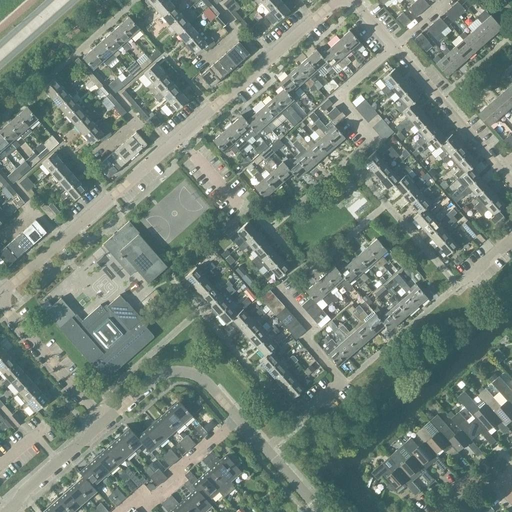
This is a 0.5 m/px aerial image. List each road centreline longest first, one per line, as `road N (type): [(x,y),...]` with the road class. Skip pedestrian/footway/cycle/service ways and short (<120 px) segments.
road 1 (residential): [(7,292),(336,0)]
road 2 (residential): [(511,182),(349,0)]
road 3 (residential): [(101,422),(10,317),(7,292)]
road 4 (residential): [(122,511),(236,420)]
road 5 (residential): [(13,507),(101,422)]
